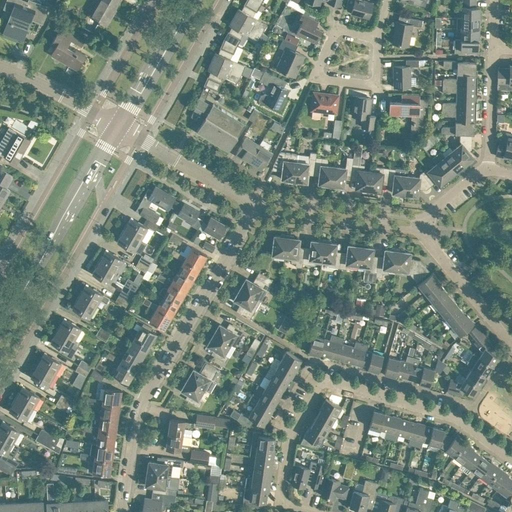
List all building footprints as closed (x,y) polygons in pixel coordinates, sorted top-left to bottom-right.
[(32,15),(43,20),(48,8),(33,2),(32,5),(19,0),(7,0),(5,5),(18,10),(13,22),(8,20),(4,31),(17,36),(16,37),(23,40),(32,15)] [(98,0),(89,16),(99,22),(99,21),(105,25),(119,0),(98,0)] [(253,16),(260,4),(253,0),(246,0),(240,12),(237,10),(234,16),(262,33),(267,24),(253,16)] [(292,0),(288,0),(287,4),(303,13),(302,15),(302,14),(299,21),(302,22),(296,33),(306,38),(315,42),(321,30),(315,27),(317,22),(314,20),(317,14),(306,7),(292,0)] [(351,13),(355,14),(359,15),(359,16),(368,18),(373,3),(362,0),(347,0),(346,6),(352,8),(351,13)] [(475,6),(475,0),(463,0),(463,6),(462,6),(461,17),(482,18),(482,14),(479,14),(479,7),(475,6)] [(262,33),(234,16),(230,22),(233,24),(224,39),(236,45),(243,33),(257,41),(262,33)] [(408,23),(398,21),(396,21),(394,32),(395,32),(393,40),(392,40),(392,43),(409,46),(412,25),(421,26),(422,20),(409,17),(408,23)] [(481,22),(482,18),(461,17),(461,28),(479,29),(479,22),(481,22)] [(56,46),(51,54),(77,70),(86,54),(76,48),(74,51),(67,47),(71,40),(81,46),(85,40),(61,26),(51,43),(56,46)] [(478,35),(479,29),(461,28),(461,39),(481,39),(481,36),(478,35)] [(295,77),(296,76),(294,75),(299,65),(300,65),(305,56),(295,51),(297,45),(283,38),(279,47),(284,49),(276,68),(295,77)] [(481,44),(481,39),(461,39),(455,38),(454,53),(461,53),(461,50),(478,51),(478,44),(481,44)] [(242,48),(236,45),(224,39),(217,56),(214,54),(211,61),(241,74),(245,65),(237,61),(242,48)] [(419,66),(419,59),(406,59),(406,65),(393,66),(393,76),(394,76),(394,84),(393,84),(393,87),(410,86),(410,66),(419,66)] [(457,68),(457,73),(476,74),(476,61),(443,60),(443,66),(445,67),(457,68)] [(241,74),(211,61),(209,67),(211,69),(205,84),(210,86),(217,89),(223,76),(237,82),(241,74)] [(254,67),(250,74),(260,79),(259,81),(272,87),(268,95),(265,94),(260,95),(258,100),(259,102),(265,105),(266,103),(280,109),(286,96),(284,95),(287,89),(283,88),(286,81),(264,71),(254,67)] [(511,68),(498,68),(497,89),(511,89),(511,68)] [(476,77),(476,74),(457,73),(457,78),(444,78),(443,79),(442,85),(477,86),(477,77),(476,77)] [(477,94),(477,86),(442,85),(442,90),(444,92),(457,92),(456,97),(475,98),(475,94),(477,94)] [(245,89),(241,97),(245,99),(249,91),(245,89)] [(245,123),(213,103),(212,105),(204,101),(208,92),(202,90),(191,116),(198,121),(198,120),(202,122),(196,131),(229,150),(245,123)] [(338,95),(326,93),(326,94),(322,94),(322,93),(313,92),(311,110),(313,110),(313,111),(320,112),(320,111),(336,113),(338,95)] [(352,95),(352,96),(355,97),(354,106),(352,116),(361,117),(362,119),(361,127),(374,128),(376,116),(369,115),(371,98),(352,95)] [(422,128),(423,114),(424,114),(425,106),(427,106),(427,99),(419,98),(420,96),(401,95),(401,101),(390,101),(389,113),(407,113),(414,113),(414,121),(413,121),(413,124),(414,124),(414,128),(416,132),(416,133),(422,128)] [(475,101),(475,98),(456,97),(456,102),(443,102),(442,103),(442,109),(476,110),(476,101),(475,101)] [(254,108),(248,118),(253,121),(259,111),(254,108)] [(476,118),(476,110),(442,109),(442,114),(443,116),(456,116),(456,121),(455,121),(474,122),(474,118),(476,118)] [(474,134),(474,122),(455,121),(455,126),(443,126),(441,128),(441,133),(455,134),(455,133),(460,134),(472,134),(474,134)] [(30,140),(18,133),(15,131),(9,128),(0,143),(0,156),(1,154),(16,163),(30,140)] [(324,131),(323,138),(333,139),(334,132),(324,131)] [(511,156),(511,133),(506,132),(504,142),(499,141),(496,153),(503,155),(503,157),(507,158),(508,156),(511,156)] [(433,133),(429,137),(434,143),(439,140),(433,133)] [(471,149),(472,134),(460,134),(460,141),(461,143),(453,150),(465,164),(473,157),(468,151),(471,149)] [(249,160),(259,144),(246,136),(235,154),(241,158),(242,156),(249,160)] [(428,148),(434,143),(429,137),(423,141),(428,148)] [(272,152),(267,149),(270,145),(262,140),(259,144),(249,160),(253,163),(256,165),(255,166),(261,170),(272,152)] [(465,164),(453,150),(445,157),(457,171),(465,164)] [(294,183),(297,154),(280,152),(273,166),(283,168),(281,179),(286,179),(288,182),(294,183)] [(314,171),(316,157),(316,153),(310,152),(310,156),(297,154),(294,183),(300,183),(302,181),(307,182),(308,171),(314,171)] [(364,165),(359,164),(360,156),(353,155),(353,157),(351,176),(357,177),(355,188),(360,189),(362,191),(367,192),(370,171),(364,170),(364,165)] [(331,187),(333,166),(327,165),(328,160),(326,158),(316,157),(314,171),(320,172),(318,183),(323,184),(325,187),(331,187)] [(345,175),(351,176),(353,157),(347,157),(346,168),(333,166),(331,187),(337,188),(338,186),(343,186),(345,175)] [(457,171),(445,157),(436,163),(448,178),(457,171)] [(448,178),(436,163),(428,170),(426,168),(421,172),(432,185),(436,181),(440,185),(448,178)] [(388,181),(389,168),(371,166),(370,171),(367,192),(373,193),(375,190),(380,191),(382,180),(388,181)] [(0,201),(3,203),(10,190),(6,188),(13,176),(0,168),(0,201)] [(404,197),(407,175),(395,174),(395,169),(389,168),(388,181),(394,181),(392,193),(397,193),(399,196),(404,197)] [(432,185),(421,172),(420,174),(419,177),(407,175),(404,197),(410,197),(412,195),(417,196),(419,184),(423,185),(426,189),(432,185)] [(155,186),(152,191),(148,188),(139,204),(143,207),(140,213),(148,218),(155,222),(159,216),(147,209),(152,201),(168,210),(175,197),(155,186)] [(184,203),(179,211),(177,215),(192,223),(191,225),(198,229),(203,220),(196,216),(199,211),(184,203)] [(210,217),(204,229),(219,238),(226,226),(210,217)] [(147,228),(139,223),(131,218),(124,229),(140,239),(147,228)] [(169,231),(159,226),(149,220),(146,226),(156,231),(165,237),(169,231)] [(169,222),(167,226),(173,230),(175,225),(169,222)] [(140,239),(124,229),(117,241),(138,254),(145,242),(140,239)] [(172,233),(169,238),(180,244),(182,239),(172,233)] [(285,256),(287,235),(281,234),(279,236),(274,236),(272,254),(285,256)] [(302,263),(304,251),(298,250),(299,239),(294,238),(293,235),(287,235),(285,256),(291,257),(291,262),(296,262),(295,266),(302,267),(302,263)] [(321,260),(324,239),(318,239),(316,241),(311,240),(310,251),(304,251),(302,263),(314,265),(315,260),(321,260)] [(339,268),(341,255),(335,254),(336,243),(331,243),(330,240),(324,239),(321,260),(328,261),(328,266),(339,268)] [(215,246),(206,241),(205,241),(202,246),(211,252),(215,246)] [(358,265),(361,244),(355,243),(353,245),(348,245),(347,256),(341,255),(339,268),(346,269),(346,264),(358,265)] [(376,272),(378,260),(372,259),(373,248),(368,247),(367,244),(361,244),(358,265),(370,267),(370,272),(376,272)] [(207,255),(198,250),(192,246),(185,257),(180,253),(177,258),(183,262),(184,259),(199,268),(203,262),(203,261),(206,255),(206,256),(207,255)] [(395,270),(398,248),(392,248),(390,250),(385,249),(384,261),(378,260),(376,272),(376,276),(382,277),(382,273),(388,274),(389,269),(395,270)] [(410,252),(405,252),(404,249),(398,248),(395,270),(408,271),(416,282),(429,271),(420,260),(412,259),(409,259),(410,252)] [(170,254),(177,258),(180,253),(173,249),(170,254)] [(122,259),(114,255),(106,250),(99,261),(116,271),(122,259)] [(141,256),(138,261),(148,266),(151,262),(141,256)] [(196,274),(199,268),(184,259),(183,262),(177,271),(192,280),(196,273),(196,274)] [(109,282),(116,271),(99,261),(92,273),(109,282)] [(148,266),(138,261),(135,266),(145,272),(148,266)] [(189,286),(192,280),(177,271),(171,281),(165,277),(163,282),(169,286),(170,283),(185,292),(189,286)] [(425,293),(439,281),(433,273),(434,272),(433,271),(418,284),(425,293)] [(163,282),(165,277),(159,273),(156,278),(163,282)] [(262,273),(259,278),(270,285),(273,280),(262,273)] [(266,291),(270,285),(259,278),(256,284),(246,278),(240,289),(256,298),(262,288),(266,291)] [(133,281),(127,293),(121,290),(118,295),(128,301),(138,284),(133,281)] [(432,301),(445,290),(439,282),(440,281),(439,281),(425,293),(432,301)] [(182,298),(185,292),(170,283),(169,286),(167,289),(165,288),(163,288),(162,289),(159,293),(163,295),(178,304),(182,298)] [(96,306),(100,299),(106,303),(109,298),(86,284),(79,296),(96,306)] [(298,289),(293,287),(290,293),(297,297),(299,293),(297,292),(298,289)] [(261,301),(256,298),(240,289),(234,299),(244,305),(239,313),(250,319),(261,301)] [(439,310),(452,298),(445,290),(432,301),(439,310)] [(128,301),(118,295),(115,300),(125,306),(128,301)] [(175,310),(178,304),(163,295),(157,305),(152,301),(149,306),(155,310),(156,307),(171,316),(175,310)] [(89,317),(96,306),(79,296),(72,307),(81,313),(89,317)] [(142,302),(149,306),(152,301),(145,297),(142,302)] [(446,318),(459,307),(452,298),(439,310),(446,318)] [(356,301),(355,311),(364,312),(365,302),(356,301)] [(374,314),(383,316),(385,307),(375,306),(375,309),(374,314)] [(168,322),(171,316),(156,307),(155,310),(149,319),(156,323),(164,329),(165,328),(164,328),(168,322)] [(466,315),(459,307),(446,318),(453,326),(466,315)] [(474,322),(467,315),(467,314),(466,315),(453,326),(460,335),(467,329),(475,322),(474,322)] [(81,328),(73,323),(64,318),(57,330),(74,340),(81,328)] [(213,334),(230,344),(234,346),(243,330),(241,329),(232,324),(229,330),(219,324),(213,334)] [(482,352),(479,357),(492,365),(491,366),(493,366),(499,357),(500,358),(500,357),(490,351),(493,346),(488,339),(489,339),(477,324),(469,330),(477,340),(474,342),(482,352)] [(101,325),(98,330),(108,336),(111,331),(101,325)] [(156,333),(148,328),(141,325),(134,337),(149,346),(153,340),(152,339),(156,334),(156,333)] [(67,352),(74,340),(57,330),(50,342),(67,352)] [(108,336),(98,330),(95,335),(105,341),(108,336)] [(320,354),(325,338),(318,337),(319,332),(314,330),(311,343),(308,353),(309,353),(309,352),(319,355),(320,354)] [(230,344),(213,334),(207,345),(217,350),(214,356),(225,362),(228,356),(224,354),(230,344)] [(332,357),(338,336),(331,334),(330,340),(325,338),(320,354),(332,357)] [(344,361),(348,345),(342,343),(344,337),(338,336),(332,357),(344,361)] [(146,352),(149,346),(134,337),(127,349),(142,358),(145,352),(146,352)] [(423,343),(422,345),(428,348),(429,347),(431,343),(425,340),(423,343)] [(355,364),(361,342),(355,341),(354,347),(348,345),(344,361),(355,364)] [(367,367),(371,352),(366,350),(368,344),(361,342),(355,364),(367,367)] [(251,356),(255,350),(250,346),(246,353),(251,356)] [(138,364),(142,358),(127,349),(121,359),(115,356),(112,360),(118,363),(120,361),(135,370),(139,364),(138,364)] [(286,350),(281,360),(296,369),(302,359),(286,350)] [(383,355),(371,352),(367,367),(367,368),(378,371),(377,372),(378,373),(381,363),(383,355)] [(61,362),(44,353),(37,364),(54,374),(61,362)] [(492,365),(479,357),(474,353),(467,363),(472,367),(485,375),(491,366),(492,365)] [(407,378),(413,357),(407,355),(405,361),(399,359),(395,375),(407,378)] [(395,375),(399,359),(388,356),(384,374),(385,373),(395,376),(395,375)] [(419,382),(424,366),(418,364),(419,358),(413,357),(407,378),(419,382)] [(81,360),(78,365),(88,370),(91,365),(81,360)] [(296,369),(281,360),(275,370),(290,378),(291,378),(296,369)] [(120,361),(118,363),(113,374),(128,382),(131,376),(132,376),(135,370),(120,361)] [(98,362),(95,367),(105,374),(108,368),(98,362)] [(216,382),(214,381),(220,371),(206,362),(203,367),(206,369),(203,374),(193,369),(187,379),(204,389),(210,392),(216,382)] [(48,386),(54,374),(37,364),(31,376),(48,386)] [(88,370),(78,365),(75,370),(85,376),(88,370)] [(434,369),(424,366),(419,382),(418,383),(429,386),(429,387),(434,369)] [(485,375),(472,367),(466,377),(479,385),(485,375)] [(93,370),(90,375),(101,381),(104,376),(93,370)] [(290,378),(275,370),(270,379),(284,387),(290,378)] [(479,385),(466,377),(462,382),(450,378),(447,390),(462,394),(465,390),(475,396),(474,395),(480,386),(479,385)] [(198,398),(204,389),(187,379),(181,390),(191,395),(188,400),(199,407),(202,401),(198,398)] [(279,396),(284,387),(270,379),(264,388),(279,396)] [(39,396),(22,386),(16,398),(33,407),(39,396)] [(121,390),(112,389),(104,388),(103,399),(95,398),(95,403),(102,404),(102,402),(120,404),(121,398),(120,397),(121,391),(121,390)] [(279,396),(264,388),(259,397),(274,405),(279,396)] [(61,394),(58,399),(68,405),(71,400),(61,394)] [(233,395),(230,400),(235,403),(238,398),(233,395)] [(274,405),(259,397),(254,407),(269,416),(275,406),(274,405)] [(33,407),(16,398),(9,409),(26,419),(33,407)] [(323,405),(321,408),(336,416),(341,407),(332,401),(333,400),(329,398),(328,399),(326,398),(321,405),(323,405)] [(68,405),(58,399),(55,404),(65,410),(68,405)] [(119,411),(120,404),(102,402),(102,404),(100,415),(117,418),(118,411),(119,411)] [(269,416),(254,407),(248,416),(241,412),(237,419),(250,426),(254,419),(264,425),(269,416)] [(330,426),(336,416),(321,408),(316,417),(330,426)] [(381,430),(385,414),(385,413),(374,410),(375,409),(374,408),(369,426),(381,430)] [(197,413),(195,424),(213,426),(215,416),(197,413)] [(391,439),(397,417),(385,414),(381,430),(386,431),(384,437),(391,439)] [(116,425),(117,418),(100,415),(98,427),(91,426),(91,431),(98,432),(98,430),(116,432),(117,425),(116,425)] [(325,435),(330,426),(316,417),(310,427),(325,435)] [(404,436),(408,420),(397,417),(391,439),(397,440),(398,434),(404,436)] [(191,437),(193,429),(194,422),(185,421),(170,418),(168,433),(191,437)] [(414,445),(420,424),(408,420),(404,436),(410,438),(408,444),(414,445)] [(19,431),(2,421),(0,424),(0,434),(13,442),(19,431)] [(427,443),(432,427),(420,424),(414,445),(421,447),(423,441),(427,443)] [(432,427),(427,443),(439,446),(444,428),(443,428),(443,429),(433,426),(432,427)] [(317,448),(325,435),(310,427),(309,429),(308,428),(304,436),(300,443),(317,448)] [(59,439),(52,435),(41,429),(38,434),(56,444),(59,439)] [(115,439),(116,432),(98,430),(98,432),(96,443),(113,446),(114,439),(115,439)] [(253,431),(251,445),(273,448),(275,437),(261,435),(261,432),(253,431)] [(189,451),(191,437),(168,433),(166,448),(180,450),(189,451)] [(13,442),(0,434),(0,450),(6,454),(9,456),(11,452),(14,454),(19,446),(13,442)] [(56,445),(56,444),(38,434),(35,439),(59,453),(61,448),(56,445)] [(453,456),(465,441),(456,434),(445,449),(453,456)] [(473,448),(473,449),(474,448),(465,441),(453,456),(462,462),(473,448)] [(112,453),(113,446),(96,443),(95,455),(87,454),(87,458),(94,459),(94,457),(112,460),(113,453),(112,453)] [(273,451),(273,448),(251,445),(249,455),(255,456),(273,459),(274,451),(273,451)] [(481,455),(473,449),(473,448),(462,462),(471,469),(481,455)] [(192,450),(190,461),(208,463),(209,452),(192,450)] [(490,461),(481,455),(471,469),(480,475),(490,461)] [(9,456),(5,461),(16,468),(19,462),(9,456)] [(272,467),(273,459),(255,456),(254,467),(270,469),(271,467),(272,467)] [(111,467),(112,460),(94,457),(94,459),(92,472),(110,474),(109,473),(110,467),(111,467)] [(183,460),(173,458),(161,457),(160,463),(149,461),(147,473),(178,477),(179,477),(180,466),(182,466),(183,460)] [(0,467),(8,473),(11,474),(11,473),(16,468),(5,461),(5,462),(0,459),(0,467)] [(318,482),(320,475),(321,471),(324,462),(311,459),(309,468),(297,464),(292,484),(304,487),(308,475),(313,476),(312,480),(318,482)] [(356,462),(348,459),(346,467),(348,468),(345,476),(351,478),(356,462)] [(488,482),(500,467),(491,460),(490,461),(480,475),(488,482)] [(59,465),(58,471),(76,474),(77,467),(59,465)] [(270,472),(270,469),(254,467),(252,478),(270,480),(271,472),(270,472)] [(507,474),(508,475),(509,473),(500,467),(488,482),(497,488),(507,474)] [(175,495),(178,477),(147,473),(145,485),(157,486),(156,492),(162,493),(175,495)] [(210,474),(209,481),(219,483),(220,475),(210,474)] [(324,484),(321,495),(334,499),(336,494),(339,495),(339,496),(346,498),(349,486),(342,484),(342,485),(338,484),(339,481),(326,477),(326,476),(321,474),(320,475),(318,482),(324,484)] [(511,486),(511,477),(508,475),(507,474),(497,488),(506,495),(511,486)] [(270,480),(252,478),(246,477),(245,487),(267,491),(268,488),(269,488),(270,480)] [(364,511),(368,497),(374,498),(377,489),(378,483),(368,480),(366,484),(364,483),(362,492),(354,489),(349,506),(355,507),(354,509),(363,511),(364,511)] [(59,511),(59,502),(52,502),(51,498),(54,498),(53,483),(46,484),(47,511),(59,511)] [(266,502),(267,491),(245,487),(242,505),(258,507),(259,501),(266,502)] [(420,511),(421,510),(427,511),(429,511),(432,503),(433,498),(427,496),(429,490),(420,487),(415,502),(409,500),(407,506),(407,505),(404,511),(420,511)] [(174,505),(175,495),(162,493),(161,500),(144,497),(142,510),(141,511),(160,511),(161,510),(162,510),(163,510),(163,509),(164,509),(164,508),(165,508),(165,507),(165,503),(174,505)] [(380,498),(375,511),(392,511),(393,511),(395,511),(399,511),(402,503),(403,498),(391,494),(388,496),(386,500),(380,498)] [(462,511),(463,511),(464,508),(457,506),(459,501),(450,498),(446,511),(440,509),(438,511),(462,511)] [(490,498),(487,504),(498,509),(501,503),(490,498)] [(107,511),(107,499),(95,500),(95,511),(107,511)] [(206,499),(205,511),(211,511),(213,500),(206,499)] [(470,499),(467,509),(476,511),(483,511),(486,507),(470,499)] [(83,511),(83,500),(71,501),(71,511),(83,511)] [(95,511),(95,500),(83,500),(83,511),(95,511)] [(31,511),(30,501),(18,502),(18,511),(31,511)] [(43,511),(43,501),(30,501),(31,511),(43,511)] [(71,511),(71,501),(59,502),(59,511),(71,511)] [(18,511),(18,502),(6,503),(6,511),(18,511)]
